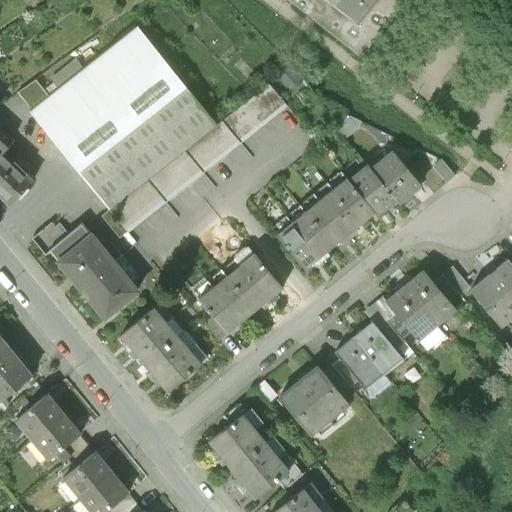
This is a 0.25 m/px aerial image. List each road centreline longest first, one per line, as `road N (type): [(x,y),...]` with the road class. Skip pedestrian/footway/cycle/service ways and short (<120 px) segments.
road 1 (residential): [(153,447),(407,238),(440,219),(467,218)]
road 2 (tertiary): [(0,256),(153,447)]
